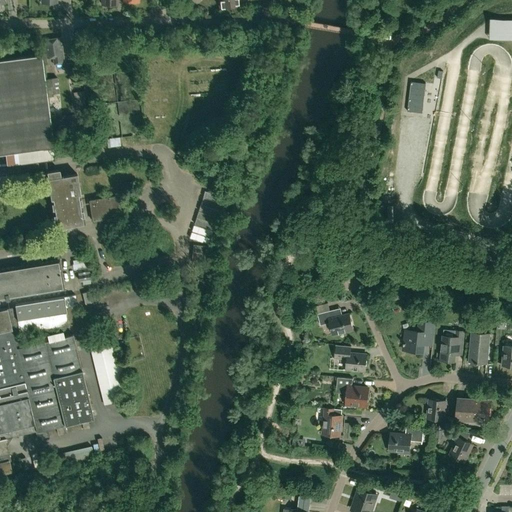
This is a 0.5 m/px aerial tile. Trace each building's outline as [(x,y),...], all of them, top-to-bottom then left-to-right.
[(511,21),(492,21),(490,42),(511,42),(511,21)] [(64,63),(60,37),(43,40),(46,58),(52,57),(54,65),(55,72),(65,70),(64,63)] [(74,77),(82,75),(78,51),(70,52),(74,77)] [(50,94),(47,78),(45,79),(41,54),(0,59),(0,152),(5,152),(7,163),(53,157),(52,146),(54,146),(50,122),(56,121),(52,93),(50,94)] [(133,67),(116,68),(117,88),(122,88),(123,96),(135,95),(133,67)] [(50,94),(52,93),(59,92),(57,77),(47,78),(50,94)] [(407,111),(422,113),(425,87),(426,82),(411,81),(407,111)] [(121,107),(122,135),(139,134),(137,106),(121,107)] [(121,135),(110,136),(111,145),(122,145),(121,135)] [(60,177),(59,170),(47,172),(49,178),(48,178),(57,227),(85,222),(80,194),(77,174),(60,177)] [(92,221),(123,216),(120,194),(89,200),(92,221)] [(39,262),(39,256),(27,258),(28,264),(0,268),(0,298),(63,288),(58,259),(39,262)] [(88,267),(87,261),(73,263),(72,265),(73,270),(77,269),(79,281),(90,279),(89,267),(88,267)] [(14,306),(0,308),(0,472),(11,470),(9,459),(10,459),(5,437),(34,431),(36,438),(48,435),(46,428),(54,426),(56,433),(88,426),(86,419),(92,417),(72,334),(63,336),(62,331),(44,335),(45,341),(30,344),(26,341),(18,333),(67,325),(64,307),(77,304),(75,294),(62,297),(62,296),(13,304),(14,306)] [(335,317),(333,310),(318,314),(321,325),(330,322),(333,334),(353,329),(349,313),(335,317)] [(432,338),(434,323),(419,321),(418,331),(405,330),(403,349),(424,351),(425,337),(432,338)] [(462,346),(463,331),(455,330),(454,336),(442,335),(440,359),(454,360),(456,346),(462,346)] [(487,363),(489,334),(471,332),(469,362),(487,363)] [(130,399),(116,341),(110,342),(89,347),(104,405),(130,399)] [(365,370),(367,355),(351,353),(351,346),(336,344),(334,358),(347,359),(346,368),(365,370)] [(511,346),(505,345),(503,365),(511,365),(511,346)] [(367,405),(368,388),(352,386),(353,378),(338,377),(336,390),(347,391),(346,403),(367,405)] [(450,430),(451,417),(444,416),(445,400),(430,398),(428,418),(440,419),(439,429),(450,430)] [(488,418),(490,400),(476,399),(476,401),(458,399),(456,419),(472,420),(473,414),(478,415),(478,417),(488,418)] [(340,435),(342,415),(333,414),(333,408),(325,408),(324,424),(323,434),(340,435)] [(423,441),(424,428),(408,426),(408,435),(391,433),(390,450),(409,452),(410,440),(423,441)] [(464,461),(473,444),(465,440),(469,432),(457,431),(453,439),(456,440),(450,454),(464,461)] [(55,465),(93,456),(91,445),(52,454),(55,465)] [(360,511),(371,511),(378,494),(359,488),(356,497),(358,498),(354,510),(360,511)]
